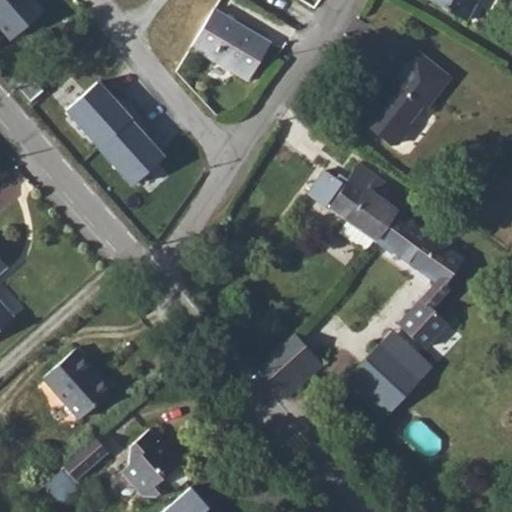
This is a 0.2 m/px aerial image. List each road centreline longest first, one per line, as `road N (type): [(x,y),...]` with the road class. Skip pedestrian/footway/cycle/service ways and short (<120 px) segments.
road 1 (tertiary): [(359,511),(156,284)]
road 2 (tertiary): [(156,284),(0,104)]
road 3 (unclassified): [(234,156),(94,0)]
road 4 (unclassified): [(347,0),(234,156)]
road 5 (unclassified): [(234,156),(156,284)]
